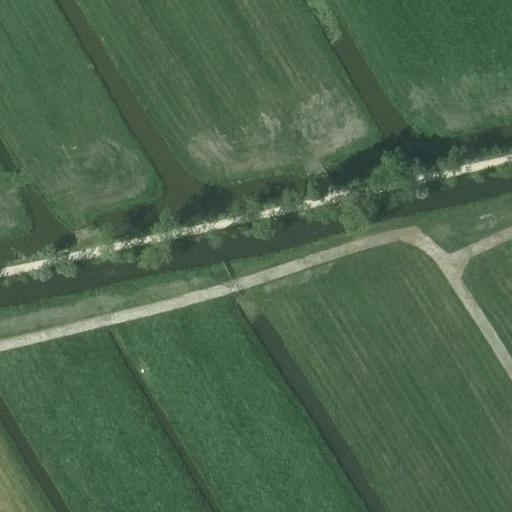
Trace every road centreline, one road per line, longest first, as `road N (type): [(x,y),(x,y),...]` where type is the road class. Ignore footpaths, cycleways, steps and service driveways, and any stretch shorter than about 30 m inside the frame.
road 1 (track): [(511,373),(445,265),(414,236),(401,235),(0,348)]
road 2 (track): [(0,274),(511,160)]
